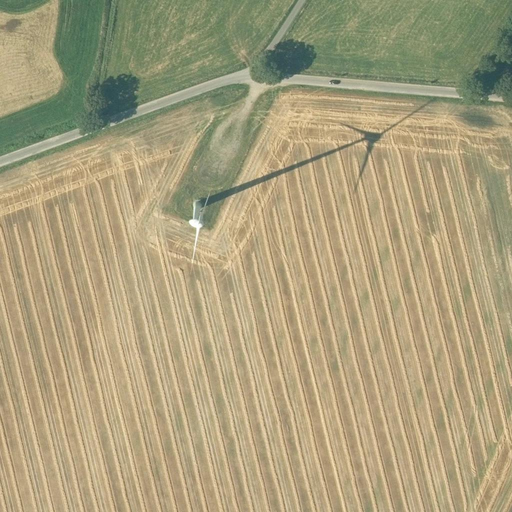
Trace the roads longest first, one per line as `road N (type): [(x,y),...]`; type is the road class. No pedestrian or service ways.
road 1 (unclassified): [(252,75),(0,162)]
road 2 (unclassified): [(252,75),(511,97)]
